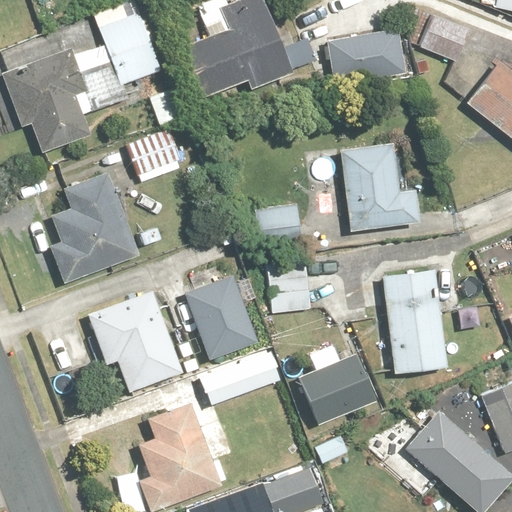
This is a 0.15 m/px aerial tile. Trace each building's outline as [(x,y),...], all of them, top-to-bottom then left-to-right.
[(129,0),(108,0),(83,10),(96,42),(113,84),(156,67),(129,0)] [(223,27),(174,45),(193,95),(236,79),(239,87),(282,71),(255,0),(233,0),(216,6),(223,27)] [(511,0),(489,0),(488,14),(511,17),(511,0)] [(475,29),(431,9),(416,42),(460,62),(475,29)] [(390,27),(318,37),(324,81),(397,71),(390,27)] [(25,121),(36,149),(83,131),(69,92),(81,87),(65,43),(0,66),(0,85),(15,125),(25,121)] [(511,61),(501,53),(464,98),(511,137),(511,61)] [(166,89),(143,96),(152,125),(175,117),(166,89)] [(165,130),(122,145),(133,176),(176,161),(165,130)] [(396,137),(342,143),(351,225),(423,217),(419,180),(401,181),(396,137)] [(55,240),(42,245),(57,284),(135,253),(102,168),(58,186),(65,206),(45,214),(55,240)] [(244,208),(249,248),(295,242),(290,202),(244,208)] [(302,294),(345,293),(344,278),(302,279),(301,261),(261,262),(262,315),(303,314),(302,294)] [(436,262),(380,267),(390,370),(446,365),(436,262)] [(226,273),(179,291),(204,355),(251,336),(226,273)] [(147,288),(80,312),(99,363),(111,359),(122,388),(176,368),(147,288)] [(194,374),(205,401),(272,374),(261,347),(194,374)] [(344,350),(290,376),(313,424),(368,398),(344,350)] [(511,377),(480,390),(502,447),(511,443),(511,377)] [(511,463),(438,400),(402,442),(481,510),(511,475),(511,463)] [(141,475),(132,478),(144,508),(214,481),(184,403),(140,419),(146,435),(129,442),(141,475)] [(308,511),(326,506),(313,470),(191,511),(308,511)]
